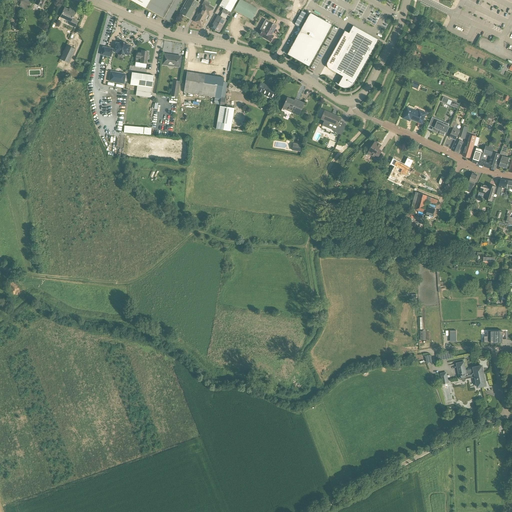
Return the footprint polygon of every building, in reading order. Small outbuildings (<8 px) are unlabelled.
[(25,0),(22,0),(19,6),(27,10),(31,2),(25,0)] [(130,0),(169,22),(180,0),(130,0)] [(186,17),(189,18),(198,3),(193,0),(189,0),(185,8),(184,8),(184,9),(181,14),(186,17)] [(230,17),(234,10),(239,0),(222,0),(219,6),(224,8),(221,12),(230,17)] [(240,0),(239,0),(234,10),(252,20),(257,9),(240,0)] [(202,5),(204,6),(195,22),(201,25),(206,17),(205,17),(206,14),(210,16),(214,8),(209,5),(210,4),(204,1),(202,5)] [(65,8),(61,17),(71,22),(69,25),(75,27),(78,22),(72,19),(76,11),(72,10),(71,11),(65,8)] [(300,27),(306,14),(300,11),(294,24),(300,27)] [(310,13),(298,34),(287,54),(309,67),(321,46),(332,25),(324,21),(324,20),(321,19),(318,17),(318,18),(310,13)] [(211,28),(219,32),(226,20),(218,16),(211,28)] [(273,36),(271,35),(276,26),(266,20),(260,30),(262,30),(259,35),(270,41),(273,36)] [(353,30),(351,34),(350,34),(350,35),(348,39),(343,48),(341,52),(340,52),(338,56),(338,57),(336,61),(335,61),(333,65),(331,70),(330,70),(331,70),(345,78),(343,83),(348,86),(347,88),(349,87),(351,86),(353,85),(354,83),(379,40),(378,40),(372,37),(370,39),(367,37),(356,32),(353,30)] [(116,43),(114,52),(118,53),(117,58),(117,59),(118,59),(119,60),(120,60),(120,61),(121,61),(121,60),(122,60),(123,60),(124,54),(129,55),(131,46),(126,45),(127,43),(120,42),(120,44),(116,43)] [(75,49),(67,45),(60,59),(69,63),(75,49)] [(103,47),(101,55),(111,57),(112,49),(103,47)] [(511,58),(493,49),(489,55),(511,66),(511,58)] [(137,53),(135,62),(146,64),(147,59),(148,58),(149,58),(149,57),(148,56),(148,52),(142,51),(142,53),(137,53)] [(162,65),(168,65),(168,63),(174,64),(174,66),(179,67),(181,57),(174,56),(174,57),(170,56),(170,55),(164,54),(162,65)] [(456,70),(453,76),(467,82),(469,76),(456,70)] [(125,84),(126,74),(111,71),(109,81),(125,84)] [(219,106),(224,107),(225,99),(221,98),(224,78),(187,72),(184,93),(215,97),(214,104),(219,105),(219,106)] [(154,76),(132,73),(130,85),(152,88),(154,76)] [(179,82),(173,81),(171,96),(177,97),(179,82)] [(261,83),(257,91),(273,99),(277,91),(269,87),(270,86),(266,84),(265,85),(261,83)] [(288,108),(287,110),(299,115),(304,104),(295,100),(294,101),(287,98),(286,101),(285,101),(285,102),(283,106),(288,108)] [(219,106),(216,129),(231,131),(234,108),(224,107),(219,106)] [(419,113),(407,108),(403,118),(410,121),(411,119),(422,124),(426,114),(419,111),(419,113)] [(335,132),(337,126),(341,118),(340,119),(335,116),(336,116),(324,111),(321,119),(324,121),(322,126),(335,132)] [(436,122),(437,121),(436,121),(432,130),(437,132),(438,131),(440,132),(439,134),(440,134),(445,136),(449,124),(444,122),(443,125),(436,122)] [(144,134),(144,127),(123,126),(123,133),(144,134)] [(455,128),(454,128),(450,138),(456,140),(460,130),(455,128)] [(476,137),(471,136),(467,146),(466,146),(463,156),(470,158),(474,145),(476,137)] [(463,142),(458,139),(457,139),(452,150),(458,153),(463,142)] [(377,143),(375,142),(373,146),(372,145),(371,147),(371,148),(368,153),(377,159),(381,153),(378,151),(382,145),(378,143),(377,143)] [(293,143),(292,151),(300,152),(301,145),(293,143)] [(484,151),(483,154),(492,156),(490,163),(485,162),(486,159),(482,158),(481,162),(480,165),(488,168),(496,170),(500,156),(500,154),(492,152),(494,148),(486,146),(484,151)] [(500,154),(500,156),(502,157),(502,159),(501,159),(500,166),(504,167),(503,168),(506,169),(506,168),(507,168),(509,161),(510,158),(505,157),(508,147),(502,146),(500,154)] [(472,163),(480,165),(481,162),(482,158),(483,154),(484,151),(477,148),(474,158),(472,163)] [(389,177),(395,180),(396,178),(401,181),(404,175),(406,175),(411,165),(406,162),(400,173),(397,171),(398,170),(393,168),(389,177)] [(464,190),(470,193),(474,185),(475,186),(475,184),(478,175),(472,173),(469,181),(468,181),(464,190)] [(508,181),(501,180),(497,195),(499,196),(502,188),(507,188),(508,181)] [(482,185),(479,193),(478,198),(482,199),(494,203),(496,198),(493,198),(496,187),(490,185),(489,187),(482,185)] [(427,197),(416,194),(411,209),(426,213),(428,207),(424,206),(425,202),(437,205),(438,200),(427,197)] [(433,217),(435,210),(436,209),(428,207),(426,213),(426,215),(433,217)] [(414,320),(395,321),(396,335),(408,335),(407,330),(415,330),(414,320)] [(478,387),(484,386),(483,382),(485,381),(483,368),(480,369),(480,366),(474,368),(474,372),(466,373),(464,362),(457,363),(461,380),(462,380),(463,381),(464,381),(465,381),(466,381),(466,380),(466,379),(476,377),(478,387)]
